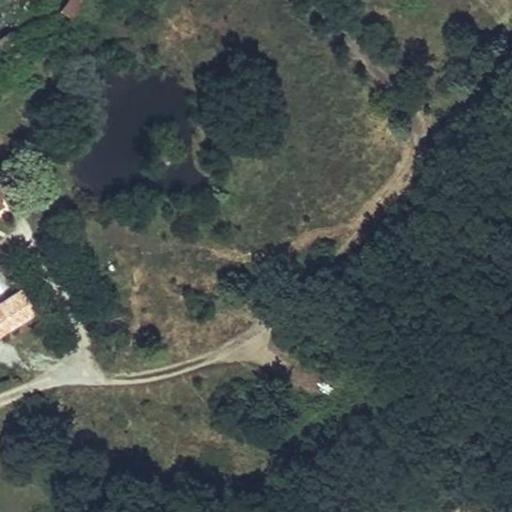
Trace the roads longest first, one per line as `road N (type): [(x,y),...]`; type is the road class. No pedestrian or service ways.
road 1 (unknown): [(38,387),(56,345),(57,289),(42,265),(7,250)]
road 2 (track): [(511,57),(425,156)]
